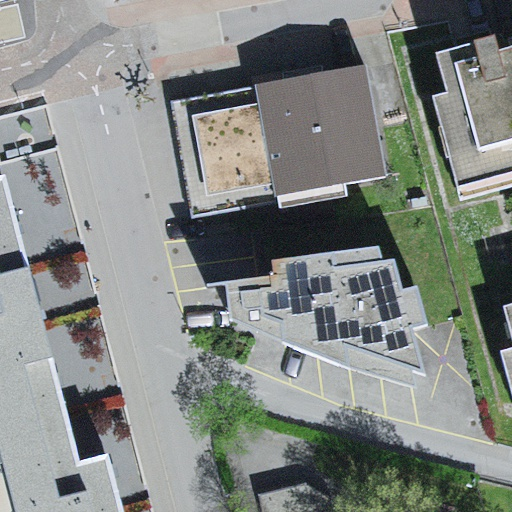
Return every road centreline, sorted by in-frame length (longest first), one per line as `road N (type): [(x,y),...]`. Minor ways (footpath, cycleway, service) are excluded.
road 1 (residential): [(511,463),(319,418),(162,362)]
road 2 (residential): [(75,46),(99,108),(162,362)]
road 3 (residential): [(75,46),(139,42),(350,0)]
road 4 (residential): [(162,362),(202,511)]
